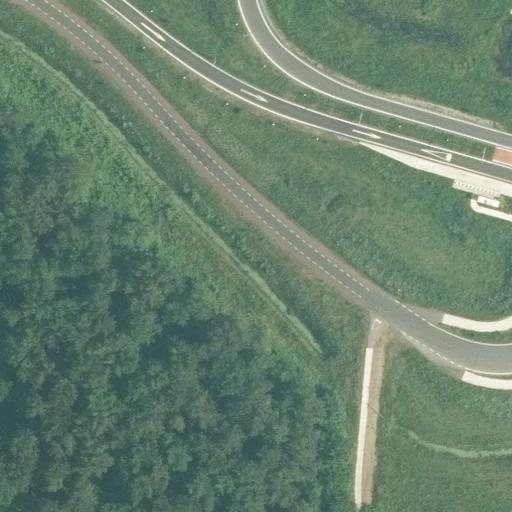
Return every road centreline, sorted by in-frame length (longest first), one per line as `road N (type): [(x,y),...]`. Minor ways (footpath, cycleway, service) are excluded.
road 1 (unclassified): [(28,0),(103,55),(255,209),(345,280),(446,349),(511,358)]
road 2 (trunk): [(112,0),(220,80),(259,98),(511,177)]
road 3 (trunk): [(511,141),(312,79),(255,26),(245,0)]
road 4 (unknown): [(511,429),(409,322)]
